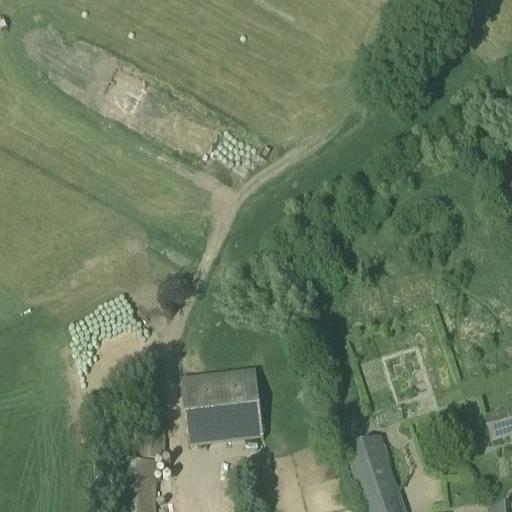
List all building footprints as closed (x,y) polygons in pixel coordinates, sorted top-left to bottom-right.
[(204,151),(210,134),(149,111),(142,128),(204,151)] [(191,452),(265,441),(255,373),(181,384),(191,452)] [(156,421),(156,407),(134,408),(135,462),(165,461),(164,421),(156,421)] [(511,414),(486,421),(492,446),(511,440),(511,414)] [(362,511),(403,511),(379,439),(343,451),(362,511)] [(154,511),(155,465),(116,465),(115,511),(154,511)]
